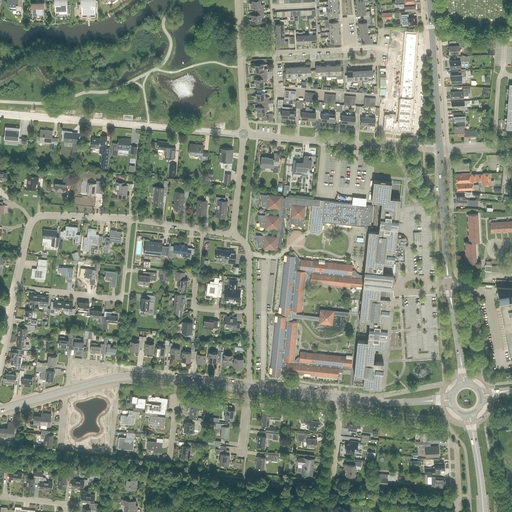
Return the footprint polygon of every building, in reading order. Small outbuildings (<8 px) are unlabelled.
[(22,10),(21,0),(22,1),(18,1),(18,0),(7,0),(7,5),(8,5),(8,6),(8,7),(8,8),(9,8),(9,9),(10,9),(11,9),(12,9),(16,10),(22,10)] [(54,0),(54,3),(55,3),(55,14),(56,14),(56,11),(67,11),(67,14),(67,3),(68,3),(67,0),(54,0)] [(95,4),(96,4),(95,0),(80,0),(81,5),(81,4),(82,8),(81,8),(82,15),(82,13),(95,12),(95,15),(96,15),(95,4)] [(257,8),(257,11),(264,11),(264,7),(265,7),(265,4),(261,4),(260,0),(259,0),(252,0),(252,3),(251,3),(251,8),(257,8)] [(40,3),(40,1),(35,1),(36,3),(31,3),(31,7),(32,7),(32,18),(33,18),(33,15),(44,15),(44,18),(44,7),(45,7),(45,2),(40,3)] [(366,12),(365,7),(357,8),(358,14),(363,14),(364,18),(370,17),(369,11),(366,12)] [(264,14),(264,11),(257,11),(257,14),(251,15),(252,19),(253,19),(253,22),(262,22),(262,17),(265,17),(265,14),(264,14)] [(338,16),(338,11),(327,11),(327,14),(329,14),(329,16),(328,16),(328,19),(334,19),(334,16),(338,16)] [(415,17),(409,18),(408,14),(401,14),(401,17),(401,18),(401,20),(401,22),(401,23),(402,26),(417,25),(417,19),(415,19),(415,17)] [(371,23),(370,17),(364,18),(364,22),(359,23),(360,29),(368,28),(367,24),(371,23)] [(287,19),(281,20),(281,24),(276,24),(276,31),(284,30),(284,26),(288,26),(287,19)] [(339,22),(334,22),(334,19),(328,19),(328,20),(325,20),(325,27),(328,27),(339,27),(339,22)] [(407,33),(406,41),(416,42),(416,34),(407,33)] [(339,41),(339,36),(328,37),(328,40),(330,40),(330,42),(327,42),(327,46),(334,45),(334,42),(339,41)] [(459,47),(464,47),(466,47),(465,40),(456,41),(456,45),(449,45),(450,53),(455,53),(455,52),(460,52),(459,47)] [(406,41),(405,49),(415,50),(416,42),(406,41)] [(405,49),(405,58),(415,58),(415,50),(405,49)] [(460,62),(465,62),(464,55),(457,56),(457,60),(450,60),(451,68),(456,68),(456,67),(461,67),(460,62)] [(405,58),(404,66),(414,66),(415,58),(405,58)] [(260,72),(260,75),(268,75),(268,68),(264,69),(264,64),(255,64),(255,67),(254,67),(254,72),(260,72)] [(314,77),(313,70),(311,70),(311,66),(306,66),(306,77),(308,77),(308,75),(314,75),(314,77)] [(404,66),(403,74),(413,74),(414,66),(404,66)] [(458,74),(451,75),(452,79),(452,83),(457,83),(457,82),(462,82),(462,76),(466,76),(465,70),(458,71),(458,74)] [(403,74),(403,82),(413,83),(413,74),(403,74)] [(268,81),(268,78),(268,75),(260,75),(260,79),(254,79),(255,84),(256,84),(256,86),(265,86),(265,81),(268,81)] [(403,82),(402,90),(412,91),(413,83),(403,82)] [(463,91),(451,92),(452,99),(464,98),(464,96),(468,96),(468,93),(471,93),(471,88),(463,88),(463,91)] [(402,90),(402,98),(411,98),(412,91),(402,90)] [(256,93),(256,96),(255,96),(255,100),(261,100),(261,104),(273,103),(273,100),(269,100),(269,97),(265,97),(265,92),(256,93)] [(398,128),(409,129),(412,98),(411,98),(402,98),(401,97),(398,128)] [(464,100),(452,101),(452,108),(460,107),(460,109),(467,109),(467,103),(469,103),(469,100),(464,101),(464,100)] [(270,110),(269,107),(273,106),(273,103),(261,104),(262,107),(256,107),(256,112),(257,112),(257,115),(262,115),(262,119),(266,119),(266,120),(273,120),(273,114),(266,114),(266,110),(270,110)] [(465,121),(465,113),(461,114),(461,112),(453,113),(454,117),(455,122),(465,121)] [(394,117),(386,116),(385,127),(394,128),(394,117)] [(465,125),(465,121),(455,122),(456,122),(456,125),(454,126),(454,133),(458,132),(459,132),(458,131),(465,131),(464,125),(465,125)] [(19,138),(20,130),(20,128),(10,127),(10,129),(5,128),(5,137),(19,138)] [(57,143),(58,138),(52,137),(53,130),(40,129),(39,142),(57,143)] [(63,130),(62,140),(65,140),(65,141),(74,142),(77,142),(76,147),(75,154),(80,155),(81,147),(82,141),(77,141),(78,133),(71,132),(71,131),(72,131),(63,130)] [(110,147),(106,147),(107,136),(102,136),(101,138),(92,137),(91,147),(100,148),(100,152),(104,153),(104,154),(102,154),(101,168),(108,168),(110,147)] [(136,154),(137,147),(130,146),(131,139),(127,138),(127,139),(118,138),(118,141),(118,142),(118,143),(113,143),(112,155),(118,155),(118,149),(129,150),(129,153),(131,153),(136,154)] [(159,141),(158,149),(166,150),(166,152),(165,157),(175,158),(175,150),(176,146),(171,146),(172,143),(159,141)] [(207,159),(208,153),(202,152),(203,145),(197,144),(197,145),(190,144),(189,153),(201,155),(200,159),(207,159)] [(231,165),(232,156),(231,156),(231,150),(221,149),(221,148),(220,160),(229,161),(229,165),(231,165)] [(278,172),(279,162),(280,154),(274,153),(274,158),(262,157),(261,166),(273,167),(273,172),(278,172)] [(294,160),(292,173),(302,174),(302,176),(308,176),(308,173),(309,168),(311,168),(311,163),(308,163),(309,156),(304,155),(304,162),(300,162),(300,161),(294,160)] [(176,177),(177,165),(170,164),(169,176),(176,177)] [(44,178),(44,171),(39,170),(39,172),(31,172),(30,175),(27,175),(27,178),(28,178),(27,188),(36,189),(37,180),(38,181),(38,178),(44,178)] [(479,185),(474,185),(474,183),(472,183),(472,182),(483,181),(483,185),(494,185),(494,180),(491,180),(491,173),(483,173),(483,174),(472,175),(471,173),(461,173),(461,174),(455,174),(456,184),(457,184),(457,191),(474,190),(479,189),(479,185)] [(71,185),(71,180),(71,178),(64,177),(63,183),(55,182),(54,191),(66,192),(66,184),(71,185)] [(167,196),(168,188),(169,181),(164,180),(164,188),(155,187),(154,197),(155,197),(154,205),(162,206),(163,195),(167,196)] [(389,308),(390,298),(387,297),(388,293),(389,293),(389,290),(389,288),(391,288),(393,273),(390,273),(391,263),(394,263),(394,258),(395,258),(395,253),(397,228),(398,228),(398,224),(398,223),(399,219),(398,219),(400,198),(390,197),(392,182),(385,182),(385,180),(381,180),(381,181),(374,180),(372,201),(382,202),(379,231),(373,231),(373,227),(371,226),(371,227),(367,227),(367,231),(369,231),(364,275),(363,288),(360,320),(371,321),(368,341),(358,340),(354,375),(364,376),(363,386),(370,387),(370,388),(374,388),(374,387),(381,388),(383,372),(384,368),(383,368),(384,362),(374,361),(375,347),(385,348),(386,338),(387,338),(387,333),(388,328),(387,328),(389,313),(390,311),(390,308),(389,308)] [(101,188),(102,181),(96,181),(96,183),(88,183),(87,194),(95,195),(96,188),(101,188)] [(132,189),(133,184),(127,183),(127,185),(124,185),(124,183),(116,182),(115,190),(118,191),(118,197),(126,198),(127,188),(132,189)] [(187,197),(188,191),(185,191),(184,192),(176,192),(174,208),(178,209),(178,210),(183,210),(184,196),(187,197)] [(291,223),(303,228),(303,227),(302,227),(303,220),(304,221),(306,205),(314,206),(313,212),(312,211),(311,215),(313,215),(312,222),(311,222),(310,226),(312,226),(311,232),(310,232),(317,233),(318,234),(322,230),(323,222),(336,224),(336,225),(351,227),(351,225),(367,227),(371,227),(371,226),(373,205),(372,205),(330,201),(322,200),(322,201),(321,201),(321,199),(316,199),(267,194),(267,195),(261,194),(260,194),(262,207),(263,207),(262,206),(266,207),(266,208),(279,209),(280,216),(265,214),(265,216),(258,215),(258,214),(260,227),(264,227),(264,228),(276,230),(277,236),(263,235),(263,236),(256,235),(258,248),(258,247),(262,248),(262,249),(278,250),(278,248),(283,247),(282,237),(283,227),(285,227),(284,218),(285,207),(292,206),(290,219),(291,219),(291,223)] [(211,203),(212,196),(206,195),(206,201),(198,200),(197,214),(206,215),(207,202),(211,203)] [(216,205),(217,205),(216,216),(226,217),(227,206),(225,205),(225,201),(220,201),(220,197),(216,197),(216,205)] [(479,242),(478,213),(468,214),(469,242),(465,242),(467,263),(471,263),(471,266),(481,265),(481,262),(477,262),(475,242),(479,242)] [(64,229),(63,231),(61,231),(60,236),(65,237),(65,236),(69,237),(69,236),(76,237),(75,242),(79,242),(80,234),(76,234),(77,227),(66,226),(66,229),(64,229)] [(102,245),(103,237),(99,236),(99,234),(96,234),(97,229),(88,228),(87,237),(84,236),(83,250),(89,251),(90,243),(98,243),(98,244),(102,245)] [(59,246),(60,238),(56,238),(57,231),(44,229),(43,238),(44,238),(43,240),(42,244),(59,246)] [(104,245),(104,248),(108,249),(109,249),(109,245),(110,243),(110,241),(112,241),(117,242),(117,243),(121,244),(122,236),(121,236),(122,232),(115,231),(115,230),(111,230),(110,237),(106,236),(105,245),(104,245)] [(145,249),(145,254),(154,255),(161,256),(161,254),(165,255),(166,246),(162,246),(162,243),(158,243),(157,243),(157,242),(154,242),(154,243),(153,243),(153,242),(148,242),(147,249),(145,249)] [(194,260),(195,248),(188,247),(188,246),(175,245),(175,246),(170,245),(170,249),(169,257),(175,258),(176,253),(183,253),(182,256),(190,257),(190,259),(194,260)] [(216,249),(216,257),(219,257),(222,258),(222,261),(226,261),(226,260),(229,260),(229,263),(235,264),(235,260),(236,254),(234,254),(234,250),(230,250),(230,251),(216,249)] [(286,371),(286,372),(304,374),(304,375),(310,376),(310,374),(338,377),(339,373),(342,373),(343,369),(351,370),(352,365),(352,357),(352,356),(346,355),(346,356),(300,352),(300,357),(299,357),(294,361),(298,322),(292,321),(293,317),(319,320),(319,323),(333,324),(334,314),(347,315),(348,312),(320,309),(320,317),(296,314),(296,311),(302,311),(304,288),(305,282),(306,272),(310,276),(311,276),(310,282),(356,287),(363,288),(364,275),(358,275),(355,271),(352,270),(353,265),(325,262),(325,261),(319,260),(319,261),(301,260),(300,260),(294,252),(289,255),(286,255),(285,255),(284,261),(285,261),(282,288),(280,307),(279,307),(279,313),(280,313),(283,313),(283,316),(277,315),(277,316),(275,316),(275,321),(276,321),(271,367),(270,367),(269,373),(271,373),(274,374),(278,378),(286,371)] [(45,278),(46,267),(40,266),(40,270),(33,269),(32,277),(39,278),(39,277),(45,278)] [(67,282),(72,282),(74,268),(62,267),(59,267),(59,272),(62,272),(61,275),(68,276),(67,282)] [(83,268),(82,273),(85,274),(84,277),(91,278),(90,284),(95,284),(97,270),(85,268),(83,268)] [(116,287),(117,272),(106,271),(105,280),(109,280),(112,281),(111,286),(116,287)] [(156,280),(156,277),(157,273),(147,272),(147,275),(140,274),(139,284),(145,285),(145,283),(149,283),(150,282),(151,281),(153,280),(156,280)] [(184,279),(185,275),(176,275),(175,280),(179,280),(178,290),(186,291),(187,280),(184,279)] [(223,282),(219,282),(219,278),(215,277),(214,282),(210,281),(210,283),(208,283),(207,290),(206,295),(213,295),(213,296),(217,297),(218,293),(221,294),(222,288),(223,282)] [(236,291),(237,281),(230,280),(230,288),(227,287),(226,298),(235,299),(235,300),(236,300),(236,299),(239,299),(238,301),(239,301),(240,290),(240,291),(236,291)] [(511,287),(498,287),(509,348),(511,347),(511,287)] [(35,303),(39,303),(40,295),(31,294),(30,302),(29,302),(29,306),(35,307),(35,303)] [(185,295),(180,294),(175,294),(174,308),(183,309),(184,303),(185,303),(186,297),(185,297),(185,295)] [(48,308),(48,304),(49,296),(40,295),(39,303),(39,306),(39,307),(43,307),(46,310),(47,310),(47,314),(50,315),(51,308),(48,308)] [(154,301),(154,295),(147,295),(146,298),(142,298),(142,304),(141,304),(140,309),(144,309),(144,312),(153,313),(154,301)] [(63,310),(64,302),(55,301),(54,309),(51,308),(50,315),(55,315),(56,309),(63,310)] [(73,303),(64,302),(63,310),(70,311),(70,314),(75,315),(75,308),(72,308),(73,303)] [(91,316),(92,308),(89,308),(89,303),(79,302),(78,308),(87,309),(87,315),(91,316)] [(103,327),(104,316),(101,316),(102,311),(92,310),(92,308),(91,316),(100,317),(99,323),(102,323),(101,327),(103,327)] [(33,311),(27,310),(25,310),(25,314),(26,314),(25,320),(31,321),(31,324),(37,325),(37,320),(32,320),(33,311)] [(119,316),(119,315),(119,312),(112,311),(111,315),(108,314),(107,316),(104,316),(103,327),(103,328),(107,329),(108,321),(117,322),(118,316),(119,316)] [(239,330),(240,323),(236,323),(237,317),(226,316),(225,326),(233,327),(232,330),(239,330)] [(217,327),(218,320),(204,319),(203,327),(213,328),(213,326),(217,327)] [(191,337),(192,337),(191,340),(194,341),(195,330),(192,330),(193,323),(183,322),(182,333),(191,334),(191,337)] [(27,330),(31,330),(35,331),(35,325),(25,324),(25,327),(19,327),(18,336),(26,337),(27,330)] [(72,337),(71,345),(74,345),(74,348),(83,349),(84,342),(80,341),(81,338),(75,338),(76,329),(73,329),(73,335),(72,337)] [(60,339),(59,347),(68,348),(69,344),(71,345),(72,337),(73,335),(69,334),(69,337),(69,339),(65,338),(65,336),(60,336),(60,339)] [(25,344),(26,337),(18,336),(17,345),(23,346),(22,349),(29,349),(29,344),(25,344)] [(142,347),(143,336),(140,336),(139,339),(131,339),(130,350),(138,351),(139,347),(142,347)] [(147,336),(143,336),(142,347),(145,348),(145,352),(153,353),(154,341),(146,340),(147,336)] [(104,344),(103,353),(107,353),(112,353),(111,356),(116,357),(117,348),(110,347),(111,344),(108,343),(108,339),(105,339),(104,344)] [(91,345),(91,353),(95,353),(95,352),(95,351),(100,352),(103,353),(104,344),(101,343),(101,346),(97,346),(98,343),(92,342),(91,345)] [(172,348),(172,346),(173,343),(170,343),(170,345),(169,345),(168,353),(171,353),(171,357),(179,358),(180,349),(172,348)] [(168,353),(169,345),(165,345),(165,347),(157,346),(156,355),(164,356),(165,352),(168,353)] [(22,357),(18,356),(18,354),(24,354),(25,350),(18,349),(18,352),(12,352),(11,362),(15,363),(21,363),(22,357)] [(194,358),(195,351),(191,350),(191,352),(183,351),(182,361),(190,362),(191,358),(194,358)] [(205,363),(206,354),(198,353),(198,351),(195,351),(194,358),(197,358),(197,362),(205,363)] [(220,358),(221,351),(218,351),(217,353),(209,352),(208,361),(217,362),(217,358),(220,358)] [(232,364),(233,354),(225,353),(225,352),(221,351),(220,358),(224,359),(223,363),(232,364)] [(37,361),(37,366),(38,366),(39,366),(41,367),(52,368),(52,365),(55,365),(56,356),(49,355),(48,363),(45,362),(45,364),(40,363),(40,362),(37,361)] [(243,362),(243,358),(235,357),(234,367),(242,367),(243,366),(245,367),(246,363),(243,362)] [(41,367),(41,370),(44,370),(44,372),(43,379),(46,379),(54,380),(55,371),(51,371),(52,368),(41,367)] [(32,387),(33,379),(24,378),(24,371),(20,370),(20,372),(19,379),(22,380),(22,384),(22,385),(22,384),(28,385),(28,386),(32,387)] [(19,379),(20,372),(16,372),(15,375),(6,374),(6,379),(4,379),(4,383),(11,383),(11,380),(15,381),(16,381),(16,379),(19,379)] [(167,409),(168,398),(160,397),(160,396),(156,396),(156,397),(151,396),(152,395),(151,394),(147,394),(147,396),(139,395),(139,394),(135,394),(135,395),(131,394),(130,403),(134,403),(134,407),(133,410),(136,411),(143,412),(143,408),(146,409),(145,412),(151,413),(157,413),(158,413),(158,410),(165,411),(165,409),(167,409)] [(202,409),(203,402),(191,401),(189,417),(196,418),(197,408),(202,409)] [(233,420),(235,410),(232,409),(232,405),(223,404),(223,409),(226,409),(225,419),(233,420)] [(280,420),(281,411),(268,409),(267,414),(262,414),(261,425),(269,425),(270,419),(280,420)] [(129,410),(128,416),(121,415),(120,423),(134,425),(135,417),(136,418),(136,411),(133,410),(129,410)] [(157,425),(156,427),(164,428),(165,417),(157,416),(157,413),(151,413),(145,412),(145,415),(151,416),(150,424),(157,425)] [(35,416),(34,424),(41,425),(41,428),(47,428),(47,426),(50,426),(51,414),(42,413),(42,417),(35,416)] [(306,415),(302,415),(301,423),(305,423),(309,424),(308,429),(317,430),(317,424),(319,425),(319,420),(312,419),(312,415),(306,415)] [(199,430),(199,424),(200,420),(193,419),(192,423),(185,422),(184,431),(193,432),(194,429),(199,430)] [(363,421),(360,421),(361,421),(352,420),(352,422),(351,422),(351,423),(349,422),(348,430),(356,431),(357,426),(360,427),(362,427),(363,426),(364,425),(364,423),(363,422),(363,421)] [(15,447),(17,425),(15,425),(15,423),(9,423),(8,429),(0,428),(0,436),(5,437),(4,445),(15,447)] [(228,438),(230,426),(222,425),(221,437),(228,438)] [(53,447),(54,435),(50,435),(50,431),(42,430),(41,438),(45,438),(44,446),(53,447)] [(133,450),(135,433),(134,433),(128,432),(127,432),(127,438),(119,437),(118,448),(133,450)] [(266,438),(273,438),(272,439),(278,440),(279,434),(267,432),(266,436),(258,435),(257,446),(265,447),(266,438)] [(316,443),(317,439),(310,438),(310,434),(298,432),(297,440),(307,442),(307,446),(315,446),(315,443),(316,443)] [(162,453),(163,442),(148,440),(147,449),(154,450),(153,452),(162,453)] [(357,448),(358,442),(350,441),(350,444),(347,444),(346,451),(354,452),(354,448),(357,448)] [(194,450),(195,445),(194,445),(194,443),(188,442),(188,446),(183,445),(182,455),(190,456),(190,453),(193,453),(194,450)] [(426,457),(439,456),(439,446),(431,447),(430,443),(419,444),(419,448),(426,448),(426,457)] [(229,450),(220,449),(216,449),(215,453),(221,454),(220,463),(228,464),(230,454),(229,454),(229,450)] [(375,462),(376,453),(368,452),(367,461),(375,462)] [(271,460),(275,461),(279,461),(279,455),(265,453),(264,457),(257,456),(256,467),(264,468),(265,459),(272,459),(271,460)] [(303,463),(303,467),(298,466),(297,472),(302,472),(307,472),(307,473),(312,474),(313,465),(314,465),(314,463),(313,463),(314,459),(304,457),(304,458),(299,457),(299,462),(303,463)] [(361,467),(362,462),(351,461),(351,464),(345,464),(344,468),(347,469),(346,475),(355,476),(356,465),(357,465),(357,466),(361,467)] [(445,469),(444,463),(435,463),(435,468),(425,468),(425,473),(435,473),(435,469),(445,469)] [(7,473),(8,464),(5,464),(5,469),(0,468),(0,479),(3,480),(4,472),(7,473)] [(11,465),(8,464),(7,473),(10,473),(10,479),(21,480),(22,472),(11,471),(11,465)] [(70,480),(71,467),(68,467),(67,474),(63,474),(63,476),(59,475),(58,487),(59,487),(59,488),(60,489),(61,489),(62,489),(63,489),(63,487),(66,488),(67,480),(70,480)] [(84,479),(84,480),(73,479),(74,473),(73,473),(74,467),(71,467),(70,480),(73,481),(72,487),(83,488),(84,484),(87,484),(88,479),(84,479)] [(38,482),(39,471),(34,471),(34,478),(27,477),(26,489),(34,489),(35,482),(38,482)] [(39,471),(38,482),(41,482),(40,488),(52,490),(53,482),(47,481),(45,477),(43,477),(44,472),(39,471)] [(388,475),(377,474),(377,478),(377,484),(388,485),(388,478),(388,475)] [(436,477),(432,477),(432,484),(432,487),(443,487),(444,484),(445,484),(445,483),(445,480),(444,479),(444,478),(436,478),(436,477)] [(137,490),(138,479),(131,478),(131,479),(126,479),(125,488),(130,489),(137,490)] [(90,502),(90,505),(98,506),(98,503),(94,503),(95,495),(83,494),(82,502),(90,502)] [(136,501),(124,499),(121,499),(121,504),(125,504),(124,511),(134,511),(137,511),(138,506),(136,505),(136,501)]
